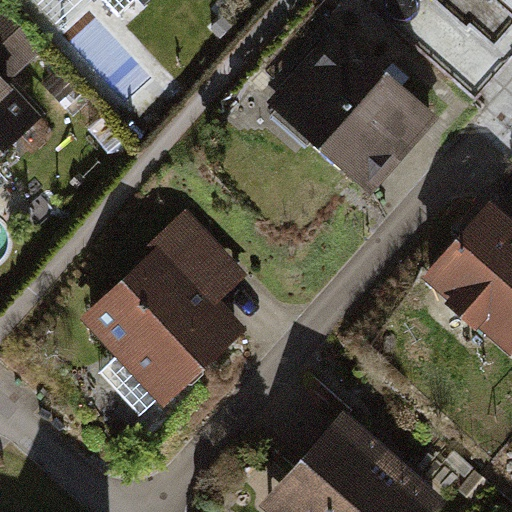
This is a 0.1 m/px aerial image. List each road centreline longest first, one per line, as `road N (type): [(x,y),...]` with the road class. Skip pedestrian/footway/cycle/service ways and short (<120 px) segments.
road 1 (residential): [(146,511),(476,142)]
road 2 (residential): [(115,511),(0,397)]
